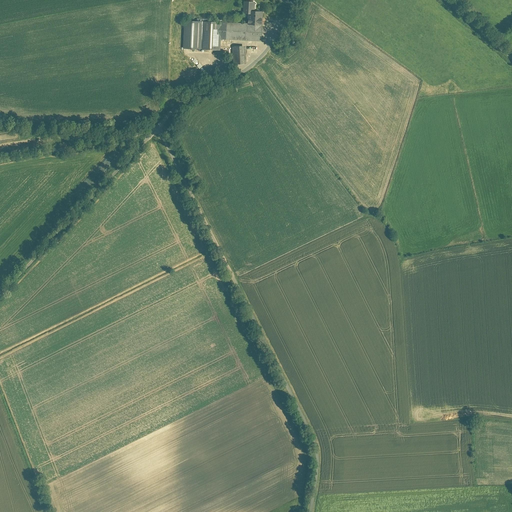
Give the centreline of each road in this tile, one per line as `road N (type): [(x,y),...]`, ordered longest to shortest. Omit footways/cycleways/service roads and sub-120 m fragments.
road 1 (residential): [(156,129),(315,445),(310,511)]
road 2 (residential): [(0,294),(156,129)]
road 3 (residential): [(156,129),(187,96),(247,70),(296,0)]
road 4 (residential): [(0,161),(156,129)]
